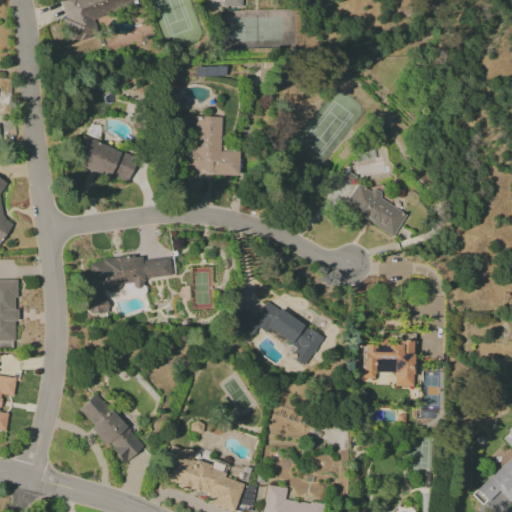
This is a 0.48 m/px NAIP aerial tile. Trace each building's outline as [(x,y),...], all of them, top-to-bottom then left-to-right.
[(58,0),(64,18),(62,19),(70,43),(96,34),(91,18),(144,0),(58,0)] [(242,8),(242,0),(221,0),(221,6),(242,8)] [(220,117),(193,116),(192,151),(183,151),(183,172),(237,174),(237,152),(219,151),(220,117)] [(125,184),(135,158),(81,136),(74,152),(82,155),(77,164),(125,184)] [(0,241),(10,223),(1,218),(0,210),(0,190),(5,182),(0,179),(0,241)] [(392,236),(406,212),(355,183),(342,207),(392,236)] [(88,315),(107,313),(104,290),(141,285),(140,280),(170,276),(167,257),(140,261),(139,255),(87,262),(89,273),(82,274),(88,315)] [(15,280),(0,279),(0,340),(14,341),(15,280)] [(322,337),(265,301),(255,317),(242,309),(234,322),(252,334),(256,327),(265,333),(267,329),(296,347),(289,357),(304,366),(322,337)] [(412,387),(412,341),(399,341),(399,345),(363,345),(363,379),(374,379),(374,372),(394,372),(394,386),(412,387)] [(0,430),(4,431),(6,413),(0,412),(0,394),(12,396),(14,378),(0,375),(0,430)] [(75,411),(124,463),(142,446),(94,394),(75,411)] [(511,449),(511,455),(476,490),(497,511),(503,511),(511,503),(511,427),(501,438),(511,449)] [(232,511),(233,511),(242,484),(222,477),(224,471),(190,460),(193,453),(169,445),(158,479),(209,495),(206,503),(232,511)] [(320,511),(322,505),(284,499),(285,488),(265,485),(261,511),(320,511)]
